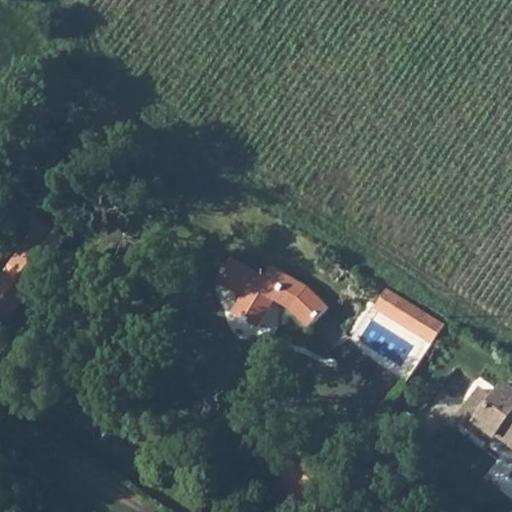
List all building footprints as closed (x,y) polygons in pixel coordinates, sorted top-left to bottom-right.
[(29,234),(0,281),(0,311),(16,321),(56,253),(29,234)] [(229,249),(216,273),(255,294),(244,313),(268,327),(285,296),(297,302),(315,321),(332,305),(311,282),(272,261),(267,270),(229,249)] [(446,323),(389,287),(378,304),(436,340),(446,323)] [(511,389),(506,385),(496,401),(480,390),(459,424),(491,447),(501,431),(511,437),(511,389)] [(292,460),(346,492),(355,477),(301,445),(292,460)] [(276,488),(315,511),(334,511),(346,492),(292,460),(276,488)]
